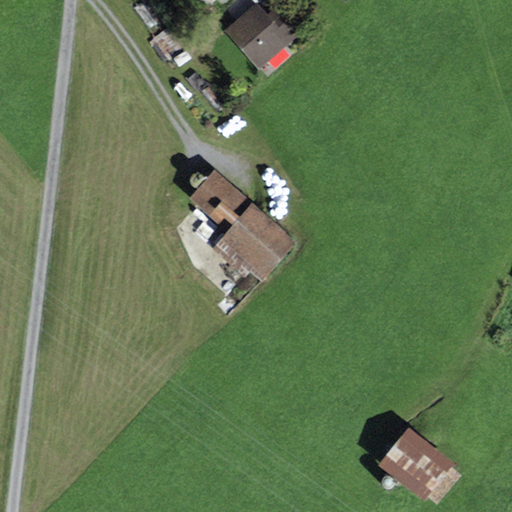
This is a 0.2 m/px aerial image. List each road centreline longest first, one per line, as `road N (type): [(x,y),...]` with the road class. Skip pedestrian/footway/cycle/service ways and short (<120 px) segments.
road 1 (track): [(13,511),(70,0)]
road 2 (track): [(200,162),(133,47),(93,0)]
road 3 (track): [(471,0),(511,113)]
